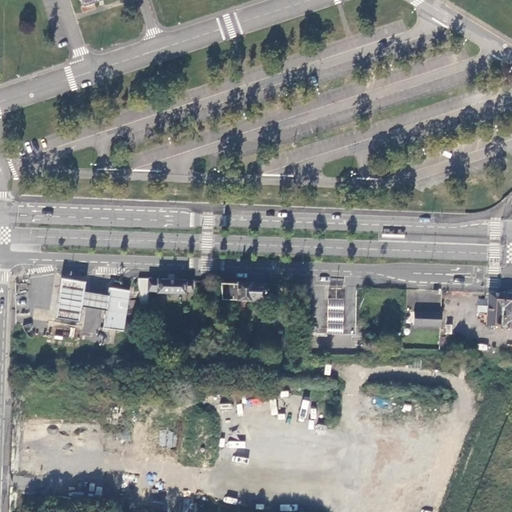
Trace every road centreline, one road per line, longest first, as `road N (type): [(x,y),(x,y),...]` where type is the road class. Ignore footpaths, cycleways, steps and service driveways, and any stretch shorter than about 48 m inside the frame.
road 1 (secondary): [(511,228),(18,214)]
road 2 (secondary): [(21,257),(383,271)]
road 3 (unclassified): [(0,101),(160,48)]
road 4 (unclassified): [(160,48),(307,0)]
road 5 (secondary): [(383,271),(511,281)]
road 6 (unclassified): [(383,271),(511,267)]
